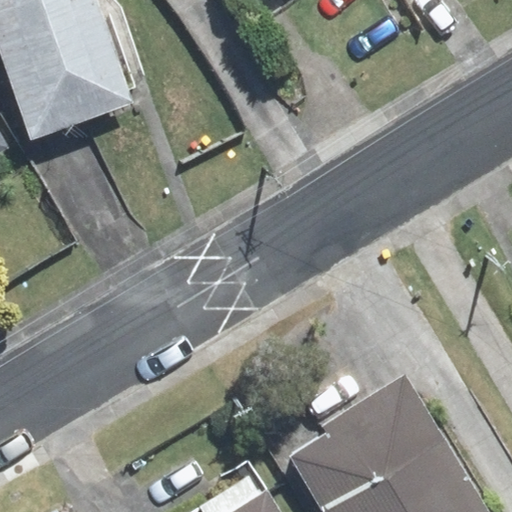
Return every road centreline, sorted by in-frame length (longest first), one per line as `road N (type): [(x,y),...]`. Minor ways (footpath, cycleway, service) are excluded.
road 1 (residential): [(511,99),(0,415)]
road 2 (unknown): [(387,250),(511,436)]
